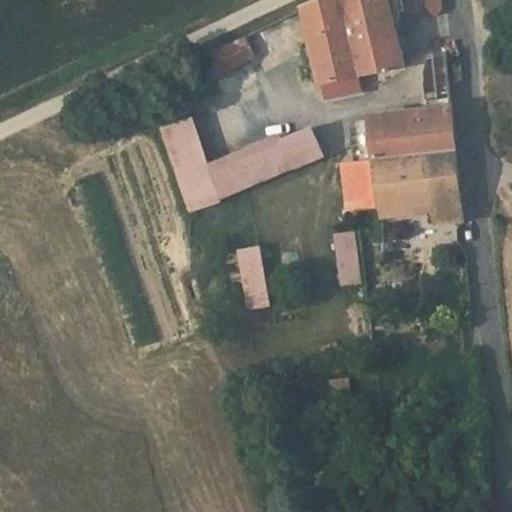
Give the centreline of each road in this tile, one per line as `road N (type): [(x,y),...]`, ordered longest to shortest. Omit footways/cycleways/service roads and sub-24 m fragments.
road 1 (unclassified): [(503,511),(460,0)]
road 2 (unclassified): [(0,133),(284,0)]
